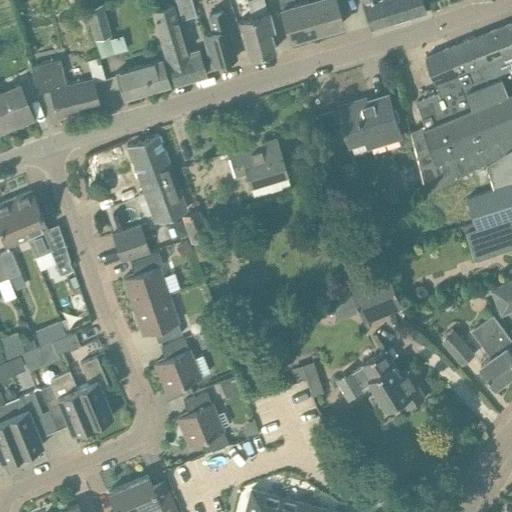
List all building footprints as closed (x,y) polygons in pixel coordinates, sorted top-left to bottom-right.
[(191,0),(176,0),(182,17),(195,13),(191,0)] [(263,0),(246,0),(251,17),(239,21),(249,56),(274,49),(269,30),(273,29),(268,11),(266,12),(263,0)] [(306,0),(295,3),(293,0),(278,0),(280,7),(289,38),(318,30),(307,0),(306,0)] [(307,0),(318,30),(341,24),(334,0),(307,0)] [(363,0),(364,1),(361,1),(370,27),(425,10),(422,0),(363,0)] [(102,1),(85,5),(94,38),(110,34),(102,1)] [(186,53),(171,4),(152,10),(174,84),(205,74),(198,50),(186,53)] [(203,33),(206,45),(212,64),(215,63),(217,64),(222,63),(224,61),(235,57),(230,40),(231,39),(228,26),(226,26),(222,10),(209,14),(213,30),(203,33)] [(511,22),(490,31),(496,46),(498,46),(501,55),(487,60),(491,71),(486,73),(486,76),(491,81),(504,76),(506,79),(511,77),(510,72),(511,71),(511,22)] [(496,46),(490,31),(426,56),(436,82),(438,81),(442,91),(433,94),(437,103),(464,92),(461,83),(486,73),(491,71),(487,60),(501,55),(498,46),(496,46)] [(30,64),(37,92),(49,89),(56,115),(58,115),(61,116),(68,115),(70,112),(99,105),(94,85),(92,77),(65,84),(59,61),(58,58),(30,64)] [(169,85),(161,58),(115,72),(123,99),(169,85)] [(511,71),(510,72),(511,77),(506,79),(504,76),(491,81),(486,76),(486,73),(461,83),(464,92),(437,103),(433,94),(417,101),(427,125),(412,131),(428,190),(506,152),(505,151),(511,145),(511,71)] [(0,130),(11,126),(10,123),(30,115),(31,118),(32,117),(18,83),(0,90),(0,130)] [(400,95),(394,97),(397,106),(403,104),(400,95)] [(402,137),(389,96),(358,105),(357,102),(340,107),(343,118),(341,119),(349,147),(366,142),(368,147),(402,137)] [(336,108),(321,112),(331,145),(346,141),(336,108)] [(144,191),(175,180),(157,134),(127,145),(144,191)] [(287,173),(276,137),(275,137),(276,141),(240,152),(239,148),(227,152),(234,174),(245,171),(253,196),(290,185),(286,173),(287,173)] [(511,149),(487,164),(495,187),(468,196),(473,210),(474,215),(511,203),(511,149)] [(185,208),(175,180),(144,191),(154,219),(185,208)] [(30,189),(10,198),(26,237),(27,237),(34,256),(50,249),(60,273),(72,268),(68,259),(69,259),(57,222),(46,227),(30,189)] [(387,189),(366,196),(370,208),(392,201),(387,189)] [(26,237),(10,198),(0,201),(0,231),(6,245),(26,237)] [(511,203),(474,215),(473,210),(462,214),(467,230),(466,230),(476,259),(511,247),(511,203)] [(185,227),(189,241),(207,235),(203,221),(185,227)] [(149,250),(140,223),(111,233),(121,260),(149,250)] [(183,257),(193,249),(186,239),(175,247),(183,257)] [(25,283),(11,248),(0,251),(0,253),(9,276),(14,288),(25,283)] [(132,305),(168,293),(158,265),(162,263),(158,252),(130,261),(134,273),(122,277),(132,305)] [(0,279),(9,276),(0,253),(0,279)] [(404,306),(391,273),(352,288),(365,322),(404,306)] [(511,276),(491,284),(502,312),(511,308),(511,276)] [(157,341),(181,333),(177,321),(178,321),(168,293),(132,305),(142,333),(153,329),(157,341)] [(199,310),(205,325),(218,320),(213,305),(199,310)] [(511,342),(511,337),(495,313),(474,328),(494,355),(481,364),(496,385),(511,374),(511,352),(507,346),(511,342)] [(65,333),(60,319),(34,330),(39,343),(53,338),(65,333)] [(210,345),(224,339),(219,324),(204,330),(210,345)] [(454,330),(452,327),(441,337),(463,363),(475,353),(455,329),(454,330)] [(21,352),(36,345),(32,335),(20,339),(17,330),(0,336),(0,341),(7,357),(21,352)] [(79,343),(74,331),(53,338),(59,351),(79,343)] [(184,382),(200,375),(208,371),(202,356),(194,359),(189,347),(188,348),(183,336),(160,346),(165,357),(154,362),(165,390),(184,382)] [(36,345),(21,352),(28,370),(58,358),(55,352),(51,340),(36,345)] [(408,407),(426,396),(409,368),(401,372),(387,349),(361,365),(362,366),(355,370),(353,368),(337,377),(349,397),(365,388),(364,387),(372,382),(387,408),(403,399),(408,407)] [(20,354),(5,360),(11,374),(25,368),(20,354)] [(107,381),(96,355),(79,362),(88,382),(76,387),(92,424),(112,415),(101,388),(104,387),(106,384),(107,381)] [(69,363),(49,372),(53,381),(73,373),(69,363)] [(72,375),(66,377),(52,382),(40,387),(50,411),(60,406),(71,432),(92,424),(76,387),(72,375)] [(241,391),(235,377),(220,383),(226,398),(241,391)] [(32,390),(1,403),(22,453),(42,444),(32,418),(33,417),(42,414),(32,390)] [(216,412),(211,401),(211,402),(206,390),(183,400),(187,412),(176,416),(188,444),(205,437),(210,450),(229,443),(222,426),(228,424),(222,410),(216,412)] [(22,453),(1,403),(0,403),(0,457),(1,461),(22,453)] [(33,417),(39,431),(65,421),(60,406),(50,411),(33,417)] [(147,474),(127,483),(139,511),(176,511),(170,496),(165,483),(154,488),(147,474)] [(115,511),(139,511),(127,483),(106,491),(115,511)] [(245,511),(337,511),(317,506),(316,509),(281,500),(251,492),(249,498),(245,511)]
